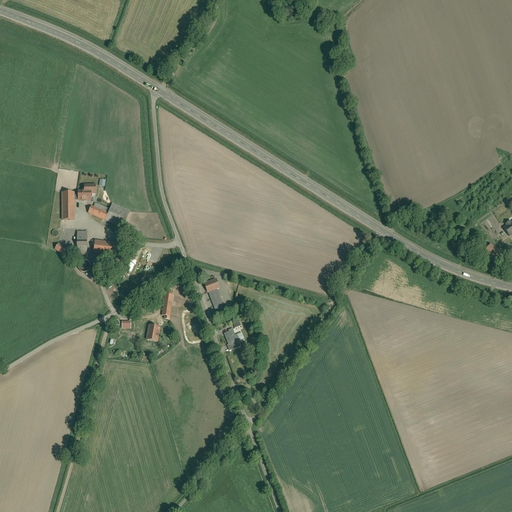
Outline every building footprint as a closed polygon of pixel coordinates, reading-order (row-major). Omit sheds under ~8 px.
[(76,190),(76,201),(91,201),(90,196),(96,196),(95,183),(82,184),(82,190),(76,190)] [(60,193),(60,222),(74,222),(74,193),(60,193)] [(91,206),(87,215),(124,231),(131,213),(113,205),(111,211),(95,205),(94,207),(91,206)] [(76,230),(75,255),(87,255),(87,230),(76,230)] [(116,243),(93,240),(91,255),(114,257),(116,243)] [(58,243),(53,250),(63,256),(68,250),(58,243)] [(125,272),(130,274),(135,263),(130,261),(125,272)] [(215,280),(203,284),(207,294),(208,294),(218,320),(225,317),(215,291),(219,289),(215,280)] [(173,292),(165,291),(162,316),(166,316),(166,320),(170,321),(173,292)] [(122,322),(122,330),(131,330),(131,322),(122,322)] [(148,325),(145,342),(157,343),(160,327),(148,325)] [(233,331),(231,326),(222,330),(229,347),(239,343),(237,338),(239,337),(236,330),(233,331)]
